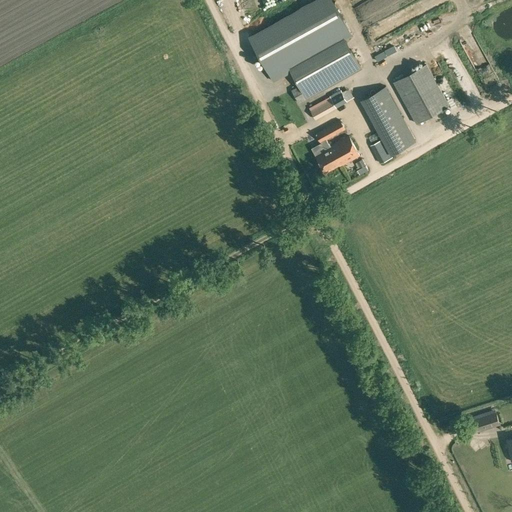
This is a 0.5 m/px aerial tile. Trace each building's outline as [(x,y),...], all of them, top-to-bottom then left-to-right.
[(362,68),(345,38),(352,34),(332,0),(317,0),(250,38),(274,81),(292,71),(300,86),(293,90),(300,102),(362,68)] [(449,105),(427,63),(393,81),(416,123),(449,105)] [(413,142),(398,116),(402,114),(386,85),(361,99),(376,128),(377,127),(383,138),(391,154),(400,149),(413,142)] [(457,85),(451,90),(454,94),(460,90),(457,85)] [(337,107),(347,101),(342,92),(331,97),(337,107)] [(340,166),(360,155),(349,135),(330,146),(326,139),(345,129),(340,120),(316,134),(320,142),(321,142),(325,150),(316,155),(326,172),(340,164),(340,166)] [(380,163),(392,157),(382,138),(370,145),(380,163)] [(477,431),(500,424),(497,412),(473,419),(477,431)]
